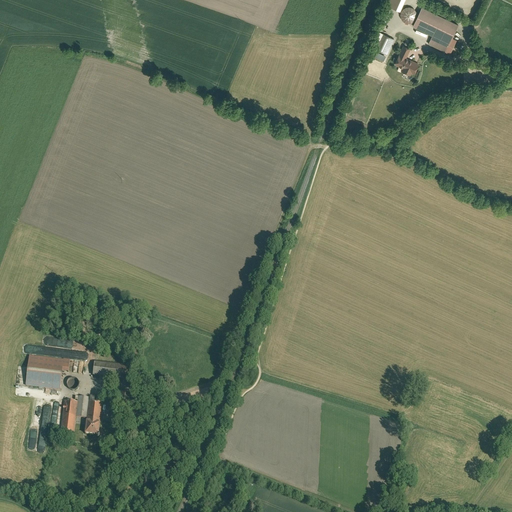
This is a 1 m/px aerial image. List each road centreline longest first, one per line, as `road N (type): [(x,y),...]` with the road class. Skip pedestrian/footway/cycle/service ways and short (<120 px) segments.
road 1 (track): [(332,144),(310,150),(217,381),(161,398),(128,390)]
road 2 (track): [(216,453),(354,511)]
road 3 (track): [(511,448),(468,510),(398,511)]
road 4 (track): [(385,137),(438,100),(511,81)]
